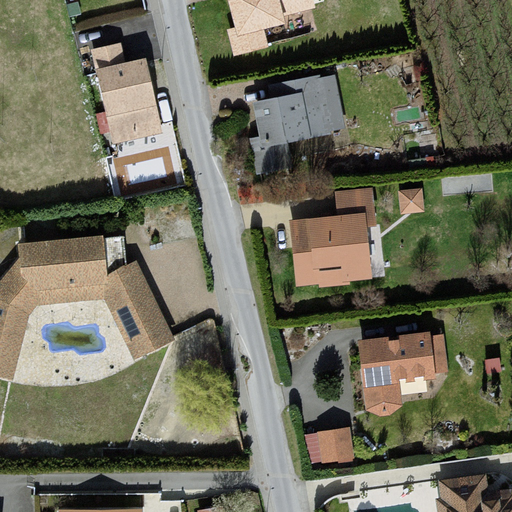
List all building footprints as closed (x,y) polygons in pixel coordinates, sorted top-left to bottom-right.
[(220,0),(228,31),(222,30),(230,60),(265,53),(260,29),(279,26),(277,20),(312,12),(308,0),(220,0)] [(88,79),(110,149),(159,137),(139,62),(119,67),(117,49),(88,55),(93,74),(88,79)] [(333,76),(264,88),(248,104),(254,141),(247,142),(257,184),(293,174),(287,144),(343,132),(333,76)] [(423,183),(399,184),(401,207),(425,205),(423,183)] [(331,219),(286,225),(292,291),(367,282),(367,237),(368,193),(330,194),(331,219)] [(0,385),(7,386),(26,318),(34,309),(100,305),(128,364),(170,341),(133,264),(124,265),(121,240),(96,242),(94,239),(11,246),(11,265),(0,277),(0,385)] [(439,337),(351,345),(356,390),(360,394),(362,413),(374,422),(386,420),(393,417),(400,411),(394,385),(429,385),(428,376),(447,376),(439,337)] [(311,459),(356,452),(351,420),(306,427),(311,459)] [(479,478),(432,484),(435,511),(511,511),(511,501),(511,492),(482,497),(479,478)]
